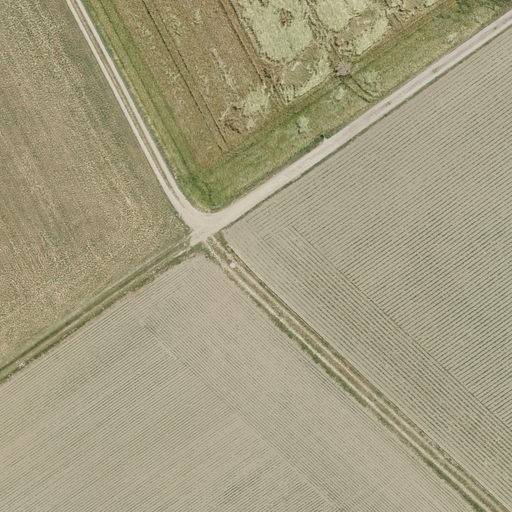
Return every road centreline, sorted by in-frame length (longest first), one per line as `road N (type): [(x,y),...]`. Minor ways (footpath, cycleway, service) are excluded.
road 1 (track): [(71,0),(182,207),(204,233),(0,378)]
road 2 (track): [(495,511),(204,233)]
road 3 (track): [(511,16),(204,233)]
